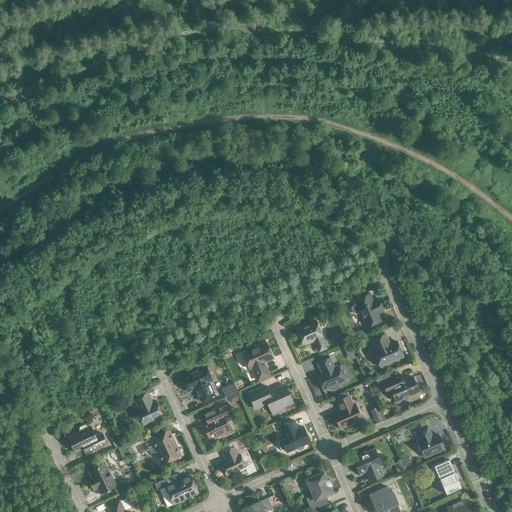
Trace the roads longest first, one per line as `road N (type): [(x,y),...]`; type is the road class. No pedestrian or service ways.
road 1 (residential): [(219,504),(159,372)]
road 2 (residential): [(330,452),(275,323)]
road 3 (residential): [(440,401),(388,275)]
road 4 (residential): [(219,504),(330,452)]
road 5 (residential): [(330,452),(440,401)]
road 6 (residential): [(489,511),(440,401)]
